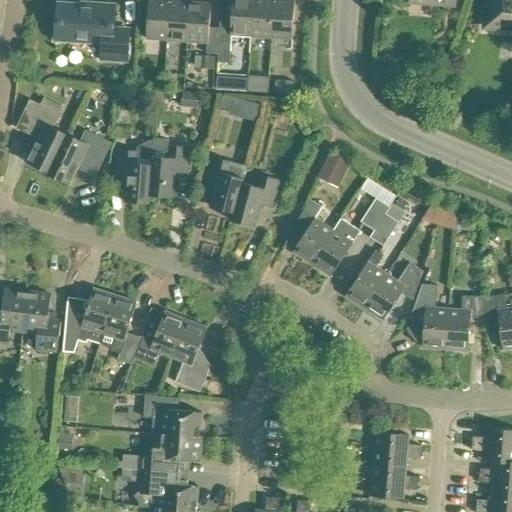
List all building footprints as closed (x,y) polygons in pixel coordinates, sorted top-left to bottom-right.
[(167,41),(170,1),(158,0),(149,0),(146,39),(167,41)] [(170,1),(167,41),(187,42),(190,2),(191,2),(191,0),(181,0),(182,2),(170,1)] [(219,44),(219,54),(218,62),(229,62),(231,35),(251,37),(253,0),(232,0),(231,19),(220,19),(219,28),(220,28),(219,44)] [(271,38),(273,0),(253,0),(251,37),(271,38)] [(273,0),(271,38),(292,40),(294,0),(273,0)] [(511,0),(486,0),(485,27),(511,29),(511,0)] [(220,28),(219,28),(209,28),(211,4),(191,2),(190,2),(187,42),(207,44),(206,53),(219,54),(219,44),(220,28)] [(127,62),(129,30),(113,29),(115,7),(93,6),(93,8),(60,5),(58,39),(103,42),(102,60),(127,62)] [(216,90),(227,90),(228,75),(217,75),(216,90)] [(293,94),(294,82),(276,81),(276,92),(293,94)] [(198,107),(199,93),(183,92),(181,106),(198,107)] [(223,96),(222,108),(235,109),(236,97),(223,96)] [(27,102),(15,128),(27,133),(38,139),(27,162),(48,172),(47,174),(48,174),(67,135),(53,128),(58,117),(39,108),(27,102)] [(310,114),(296,122),(302,133),(316,125),(310,114)] [(67,135),(48,174),(70,184),(78,166),(96,175),(112,143),(86,130),(81,141),(67,135)] [(137,147),(137,151),(117,149),(114,178),(127,179),(125,202),(149,204),(154,139),(154,138),(153,141),(150,140),(137,147)] [(162,139),(154,139),(149,204),(150,196),(173,198),(175,174),(188,175),(190,147),(169,145),(167,142),(165,140),(162,139)] [(329,154),(317,180),(336,189),(347,165),(348,163),(341,160),(330,154),(329,154)] [(242,162),(232,163),(211,157),(204,183),(216,186),(211,207),(234,213),(231,221),(232,221),(243,179),(245,170),(242,162)] [(243,179),(232,221),(255,227),(261,205),(273,208),(280,180),(260,175),(257,187),(243,183),(244,179),(243,179)] [(390,207),(397,197),(383,188),(361,222),(375,231),(386,214),(390,207)] [(454,227),(460,211),(431,201),(425,217),(454,227)] [(312,264),(341,218),(333,230),(323,223),(331,211),(323,206),(293,252),(312,264)] [(399,223),(386,214),(375,231),(370,237),(384,246),(399,223)] [(341,218),(312,264),(331,277),(361,231),(341,218)] [(346,296),(365,308),(387,274),(376,267),(384,256),(375,250),(346,296)] [(387,274),(365,308),(384,320),(402,293),(412,300),(423,271),(410,263),(398,281),(387,274)] [(423,347),(446,349),(449,309),(436,308),(437,286),(422,284),(412,314),(425,315),(423,347)] [(93,288),(84,320),(67,314),(63,352),(75,353),(78,340),(87,343),(89,335),(102,339),(115,295),(93,288)] [(23,332),(27,292),(5,290),(2,315),(0,314),(0,341),(8,342),(9,330),(23,332)] [(60,321),(55,321),(56,313),(49,313),(51,294),(27,292),(23,332),(38,333),(36,349),(57,351),(60,321)] [(111,351),(120,353),(118,359),(131,365),(134,357),(142,338),(127,333),(137,302),(115,295),(102,339),(114,343),(111,351)] [(484,297),(485,318),(498,317),(503,350),(511,348),(511,307),(507,309),(505,295),(495,296),(484,297)] [(485,318),(484,297),(472,297),(462,296),(461,310),(449,309),(446,349),(468,351),(471,318),(485,318)] [(171,357),(186,320),(165,311),(156,334),(145,330),(142,338),(134,357),(154,365),(159,352),(171,357)] [(195,359),(207,328),(186,320),(171,357),(183,362),(175,382),(200,392),(211,365),(195,359)] [(160,434),(202,437),(202,436),(200,436),(201,412),(172,410),(173,398),(145,396),(144,417),(161,419),(160,434)] [(64,422),(77,423),(78,410),(65,409),(64,422)] [(472,444),(511,446),(511,430),(487,428),(486,438),(473,437),(472,444)] [(59,432),(58,448),(71,449),(72,433),(59,432)] [(375,432),(373,448),(421,452),(421,446),(408,444),(409,435),(375,432)] [(152,434),(151,448),(144,448),(142,470),(170,472),(171,459),(200,461),(202,437),(160,434),(152,434)] [(511,446),(472,444),(472,450),(485,451),(484,461),(494,462),(494,460),(511,461),(511,446)] [(372,464),(406,467),(407,458),(420,459),(421,452),(373,448),(372,464)] [(480,475),(511,478),(511,461),(494,460),(494,462),(494,470),(480,469),(480,475)] [(371,480),(418,483),(419,477),(405,476),(406,467),(372,464),(371,480)] [(121,480),(141,482),(141,490),(140,490),(133,495),(139,502),(138,506),(157,508),(199,511),(200,510),(197,510),(199,486),(169,484),(170,472),(142,470),(122,468),(121,480)] [(492,492),(511,493),(511,478),(480,475),(479,482),(492,483),(492,492)] [(418,483),(371,480),(370,496),(403,498),(404,489),(417,490),(418,483)] [(477,506),(511,509),(511,493),(492,492),(491,501),(477,500),(477,506)] [(272,511),(273,498),(267,497),(265,511),(256,510),(255,511),(272,511)] [(273,498),(272,511),(278,511),(280,499),(273,498)] [(303,511),(304,501),(298,500),(296,511),(303,511)] [(310,511),(311,501),(304,501),(303,511),(310,511)]
